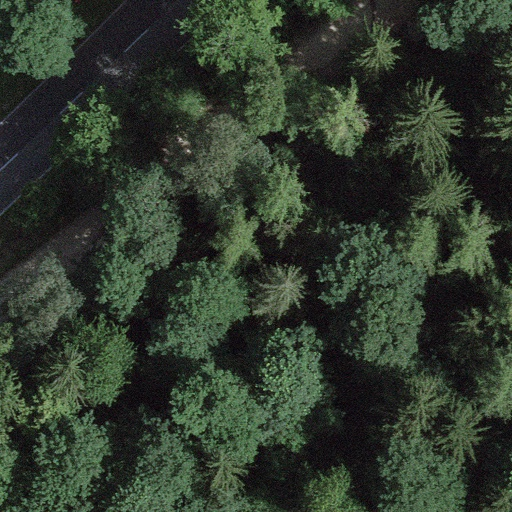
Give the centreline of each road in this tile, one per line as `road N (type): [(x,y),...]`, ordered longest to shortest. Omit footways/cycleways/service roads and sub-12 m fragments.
road 1 (unclassified): [(408,0),(0,298)]
road 2 (primary): [(0,163),(172,0)]
